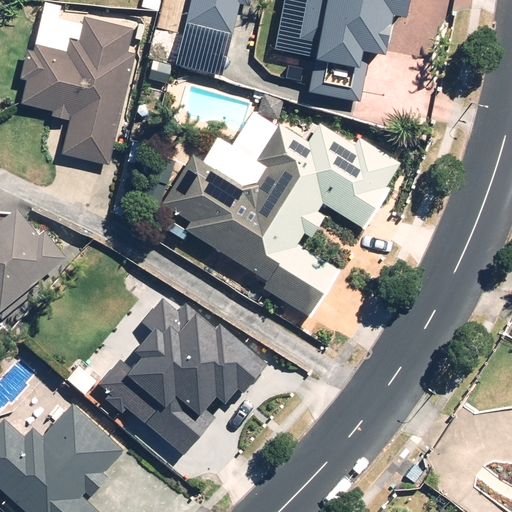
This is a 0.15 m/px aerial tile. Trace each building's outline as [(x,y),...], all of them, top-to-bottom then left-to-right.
[(186,0),(181,24),(230,35),(236,8),(245,10),(247,0),(186,0)] [(303,0),(296,40),(311,43),(302,93),(357,103),(365,61),(377,63),(384,25),(396,27),(401,0),(303,0)] [(107,168),(130,56),(126,55),(131,32),(81,22),(76,45),(68,43),(66,53),(32,47),(31,55),(22,53),(17,80),(24,81),(18,107),(48,113),(46,120),(67,124),(60,158),(107,168)] [(186,158),(156,207),(185,224),(179,235),(262,284),(258,291),(303,318),(329,274),(291,250),(299,236),(309,242),(322,221),(314,216),(324,199),(313,193),(331,163),(271,127),(252,160),(263,167),(247,195),(186,158)] [(0,314),(60,262),(37,236),(30,242),(5,212),(0,215),(0,314)] [(115,362),(94,386),(179,459),(207,427),(195,417),(208,403),(217,411),(228,397),(234,401),(262,368),(215,327),(207,335),(173,305),(169,309),(159,301),(140,322),(148,329),(127,354),(135,362),(126,372),(115,362)] [(0,420),(0,497),(16,511),(92,511),(79,500),(82,496),(86,500),(104,480),(100,476),(120,454),(68,408),(40,438),(30,430),(22,440),(0,420)]
